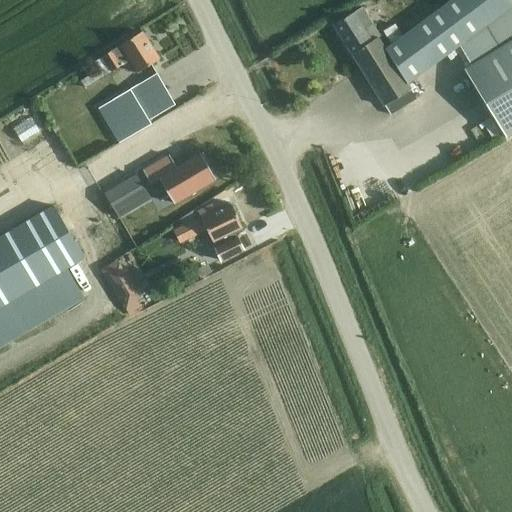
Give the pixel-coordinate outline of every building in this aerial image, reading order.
[(361,9),(332,26),(386,116),(414,100),(404,85),(459,46),(511,8),(511,5),(508,0),(455,0),(384,51),(376,39),(379,37),(361,9)] [(511,9),(511,8),(459,46),(470,65),(463,69),(505,137),(511,133),(511,9)] [(106,65),(100,69),(104,76),(121,65),(122,67),(128,63),(135,73),(157,59),(141,32),(101,57),(106,65)] [(174,105),(156,74),(111,100),(123,119),(110,127),(119,142),(150,124),(148,120),(174,105)] [(16,134),(36,126),(30,110),(10,118),(16,134)] [(93,114),(57,126),(67,157),(103,144),(93,114)] [(169,155),(142,171),(150,184),(159,178),(174,203),(215,179),(201,154),(177,168),(169,155)] [(105,192),(119,216),(150,198),(136,174),(105,192)] [(188,226),(175,231),(180,242),(207,229),(213,242),(243,228),(232,204),(216,212),(215,211),(188,226)] [(54,207),(0,237),(0,347),(85,299),(67,268),(84,259),(54,207)] [(100,249),(127,237),(116,216),(90,228),(100,249)] [(244,251),(238,238),(216,249),(222,262),(244,251)] [(116,259),(101,268),(125,307),(136,300),(134,297),(137,295),(116,259)]
